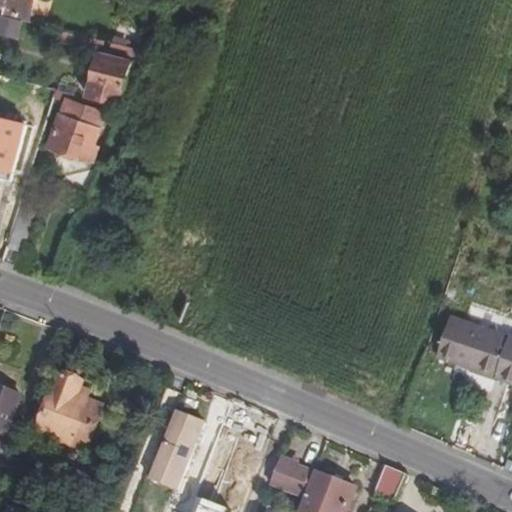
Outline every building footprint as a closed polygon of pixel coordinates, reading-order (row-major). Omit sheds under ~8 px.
[(0,0),(0,6),(7,8),(5,18),(24,23),(28,24),(34,0),(0,0)] [(24,23),(5,18),(0,17),(0,33),(20,38),(24,23)] [(102,43),(84,39),(82,47),(100,52),(102,43)] [(138,52),(113,46),(111,54),(135,60),(138,52)] [(90,83),(86,100),(117,108),(131,65),(101,57),(94,83),(90,83)] [(70,96),(54,92),(51,102),(61,105),(48,151),(86,162),(87,161),(93,163),(97,148),(90,146),(100,116),(67,106),(70,96)] [(0,118),(0,171),(12,174),(25,125),(0,118)] [(33,208),(20,204),(12,232),(8,245),(21,248),(33,208)] [(511,341),(454,321),(440,359),(511,384),(511,341)] [(86,452),(104,406),(89,400),(92,392),(83,388),(84,384),(63,376),(36,446),(56,454),(61,442),(86,452)] [(0,454),(13,421),(22,396),(0,387),(0,454)] [(180,491),(207,424),(178,412),(151,480),(180,491)] [(13,421),(0,454),(0,487),(3,489),(27,426),(13,421)] [(302,498),(312,471),(300,467),(300,465),(283,458),(273,486),(302,498)] [(397,501),(407,475),(387,466),(376,494),(397,501)] [(230,511),(235,499),(216,491),(220,481),(204,474),(189,511),(230,511)] [(349,511),(358,490),(317,474),(302,511),(349,511)]
